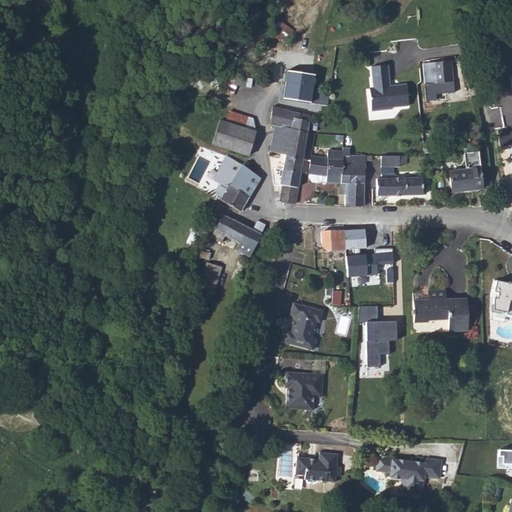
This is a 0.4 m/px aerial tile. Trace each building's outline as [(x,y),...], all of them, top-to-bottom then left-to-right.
[(423,63),(426,102),(437,100),(437,93),(453,91),(450,60),(423,63)] [(370,67),(372,87),(369,87),(371,110),(391,109),(391,107),(407,105),(406,84),(388,86),(384,86),(384,80),(388,80),(387,65),(370,67)] [(281,108),(285,108),(308,112),(313,74),(285,71),(281,108)] [(232,84),(236,85),(242,86),(244,79),(234,76),(233,79),(232,84)] [(273,125),(305,133),(307,122),(296,119),(298,113),(281,108),(272,106),(269,124),(273,125)] [(296,119),(307,122),(308,116),(298,113),(296,119)] [(217,146),(222,147),(224,138),(243,144),(240,153),(247,155),(254,132),(254,131),(218,119),(211,144),(217,146)] [(268,151),(284,154),(282,169),(299,173),(302,157),(305,133),(273,125),(268,151)] [(308,173),(326,175),(325,182),(339,182),(340,174),(342,174),(342,155),(342,150),(327,149),(327,158),(310,155),(309,159),(308,173)] [(449,170),(451,192),(482,188),(477,151),(463,153),(465,168),(449,170)] [(339,182),(345,182),(345,174),(363,174),(364,160),(370,160),(370,155),(348,154),(342,155),(342,174),(340,174),(339,182)] [(380,155),(380,166),(398,167),(398,164),(405,164),(405,155),(380,155)] [(226,183),(237,162),(229,157),(216,182),(226,187),(220,199),(240,210),(248,196),(247,195),(229,184),(226,183)] [(229,184),(247,195),(248,196),(259,178),(246,168),(241,165),(229,184)] [(280,184),(282,184),(297,186),(299,173),(282,169),(280,184)] [(307,176),(311,181),(317,182),(319,181),(325,182),(326,175),(308,173),(307,175),(307,176)] [(344,204),(363,205),(363,174),(345,174),(345,182),(345,193),(344,204)] [(381,178),(375,178),(376,195),(404,195),(403,177),(393,177),(381,178)] [(403,177),(404,195),(421,195),(421,177),(403,177)] [(281,192),(295,195),(297,186),(282,184),(281,192)] [(280,200),(294,202),(295,195),(281,192),(280,200)] [(222,214),(210,236),(220,242),(223,235),(238,243),(235,249),(248,256),(260,233),(251,229),(222,214)] [(251,229),(260,233),(264,223),(256,220),(251,229)] [(344,249),(364,247),(363,232),(362,229),(343,230),(344,249)] [(320,245),(326,250),(344,249),(343,230),(320,232),(320,245)] [(203,258),(206,251),(197,247),(194,254),(203,258)] [(392,252),(346,254),(347,276),(378,275),(378,264),(393,263),(392,252)] [(197,291),(213,295),(221,266),(206,261),(197,291)] [(493,292),(493,309),(507,312),(507,314),(511,315),(511,282),(497,280),(493,292)] [(338,305),(339,285),(333,284),(331,305),(338,305)] [(413,322),(427,322),(427,319),(427,316),(447,316),(447,319),(447,331),(467,330),(466,298),(445,299),(444,290),(427,290),(428,296),(428,299),(412,300),(413,322)] [(314,348),(316,338),(313,337),(317,320),(321,321),(323,311),(294,303),(291,313),(297,315),(295,321),(298,321),(296,327),(294,326),(292,331),(287,330),(284,341),(314,348)] [(366,311),(367,360),(380,360),(381,346),(391,346),(391,330),(399,330),(399,310),(366,311)] [(315,359),(314,373),(323,374),(324,360),(315,359)] [(314,373),(285,371),(284,387),(287,387),(285,408),(305,409),(306,402),(313,402),(314,396),(321,397),(323,374),(314,373)] [(511,449),(497,449),(496,469),(511,469),(511,449)] [(302,474),(301,479),(303,479),(306,482),(313,483),(316,480),(333,482),(334,477),(339,477),(340,467),(335,466),(336,454),(318,452),(317,458),(313,458),(313,460),(308,460),(308,457),(296,456),(294,473),(302,474)] [(378,458),(376,470),(390,472),(390,475),(401,477),(401,482),(413,484),(413,488),(422,489),(424,476),(439,477),(441,460),(425,458),(425,460),(424,463),(392,459),(378,458)] [(400,490),(422,493),(422,489),(413,488),(413,484),(401,482),(400,490)]
